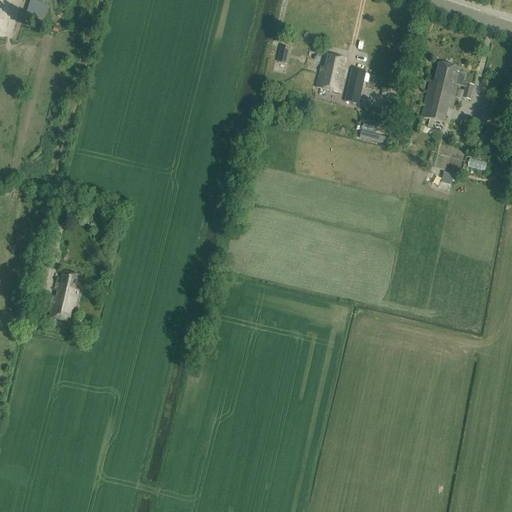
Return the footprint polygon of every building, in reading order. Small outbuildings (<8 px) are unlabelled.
[(316,88),(340,94),(345,71),(342,70),(345,59),(328,55),(325,68),(321,67),(316,88)] [(470,101),(473,86),(463,84),(465,75),(457,73),(458,69),(439,64),(434,82),(430,81),(421,118),(444,124),(448,109),(452,110),(458,86),(465,88),(462,99),(470,101)] [(348,84),(363,88),(366,73),(352,69),(348,84)] [(379,89),(383,77),(374,74),(371,87),(379,89)] [(363,88),(348,84),(344,102),(359,105),(363,88)] [(447,176),(449,170),(437,166),(435,173),(447,176)] [(75,290),(79,276),(62,272),(59,284),(56,284),(54,291),(58,292),(56,298),(53,297),(50,312),(51,312),(49,318),(68,323),(70,316),(73,316),(78,291),(75,290)]
